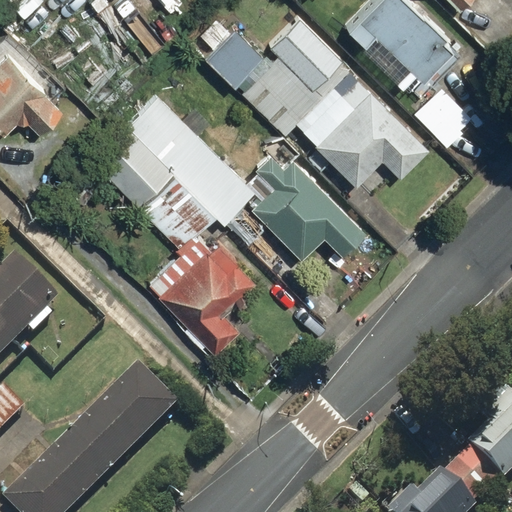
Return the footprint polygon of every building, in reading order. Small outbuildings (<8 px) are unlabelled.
[(422,93),(456,54),(437,37),(441,32),(405,0),(363,0),(341,25),(367,48),(364,51),(405,87),(409,82),(422,93)] [(438,0),(451,11),(461,0),(438,0)] [(229,87),(295,151),(307,139),(293,125),(303,115),(311,123),(323,111),(305,94),(338,60),(292,16),(255,54),(226,26),(194,59),(226,90),(229,87)] [(4,32),(0,35),(0,134),(12,122),(28,138),(56,111),(48,103),(61,89),(4,32)] [(423,150),(348,78),(331,97),(343,108),(305,149),(349,190),(375,162),(394,181),(423,150)] [(433,87),(406,114),(441,149),(467,122),(433,87)] [(212,224),(248,190),(194,133),(202,125),(187,110),(177,119),(154,94),(86,159),(172,249),(205,217),(212,224)] [(360,231),(289,157),(280,166),(265,150),(248,167),(268,188),(248,207),(297,258),(321,236),(337,253),(360,231)] [(235,256),(217,237),(208,246),(194,233),(142,285),(211,354),(234,332),(216,315),(247,285),(227,265),(235,256)] [(45,312),(55,302),(9,256),(0,264),(0,357),(24,334),(27,336),(48,315),(45,312)] [(0,502),(9,511),(68,511),(175,408),(133,366),(0,495),(0,502)] [(0,429),(20,409),(0,389),(0,429)] [(476,417),(482,424),(408,496),(401,490),(378,511),(467,511),(471,508),(468,505),(493,481),(495,484),(511,467),(511,402),(502,392),(476,417)]
